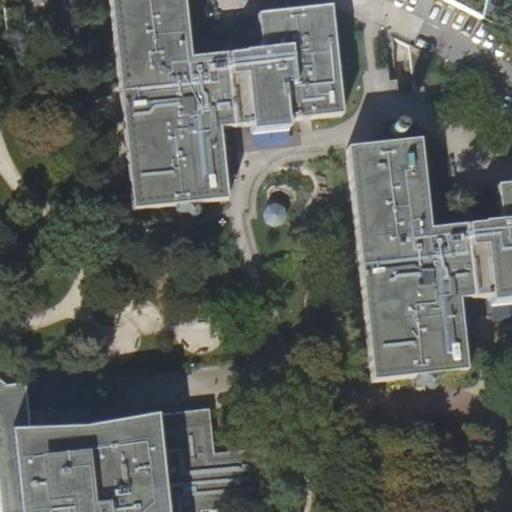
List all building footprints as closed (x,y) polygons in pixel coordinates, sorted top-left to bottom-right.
[(108,0),(132,212),(227,202),(219,130),(250,127),(251,134),(289,130),(288,123),(342,117),(330,8),(257,16),(261,52),(190,60),(183,0),(108,0)] [(3,9),(8,53),(27,51),(23,7),(3,9)] [(414,89),(416,103),(424,102),(423,88),(414,89)] [(345,150),(371,384),(465,374),(457,302),(489,298),(490,306),(511,303),(511,186),(495,188),(500,224),(429,232),(419,142),(345,150)] [(280,202),(265,214),(275,228),(290,216),(280,202)] [(0,511),(207,511),(273,505),(267,450),(213,455),(208,411),(29,430),(28,422),(24,385),(5,387),(0,382),(0,511)]
